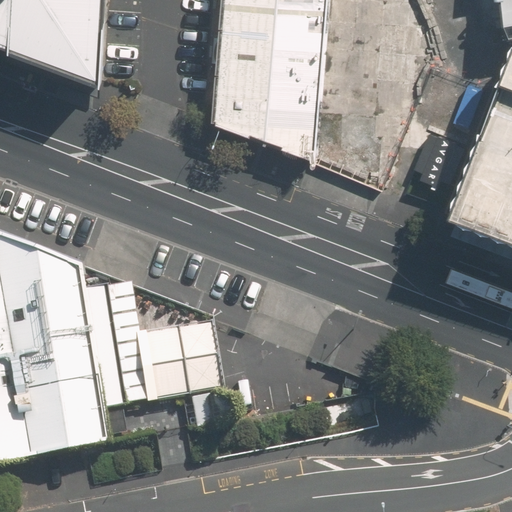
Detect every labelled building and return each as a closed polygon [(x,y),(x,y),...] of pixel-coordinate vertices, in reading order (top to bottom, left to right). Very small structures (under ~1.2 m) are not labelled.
[(0,0),(0,36),(7,40),(8,0),(0,0)] [(106,0),(8,0),(7,40),(7,44),(103,80),(106,0)] [(232,0),(226,122),(314,157),(326,0),(232,0)] [(511,0),(502,0),(508,29),(511,28),(511,0)] [(511,82),(464,209),(511,226),(511,82)] [(117,283),(0,238),(0,463),(115,443),(109,411),(227,390),(219,346),(215,320),(117,283)]
